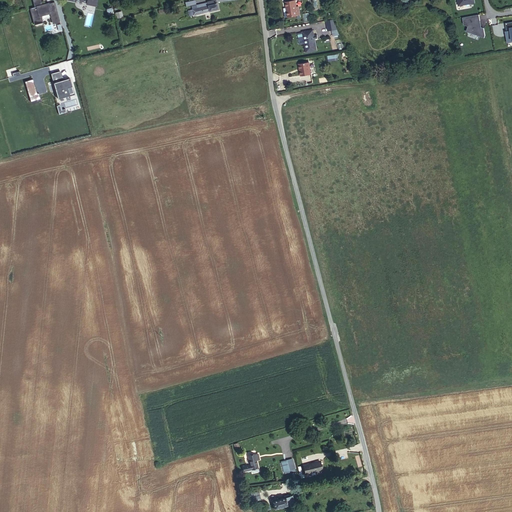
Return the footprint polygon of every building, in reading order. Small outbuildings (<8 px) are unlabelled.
[(60,22),(56,1),(43,4),(42,0),(33,0),(35,7),(31,8),(34,22),(51,18),(53,24),(60,22)] [(218,9),(215,0),(214,0),(207,2),(194,6),(194,7),(192,8),(194,15),(218,9)] [(299,7),(296,7),(295,1),(285,2),(286,8),(287,8),(288,17),(297,15),(300,14),(299,7)] [(480,20),(479,15),(462,18),(464,25),(468,26),(466,31),(484,38),(485,35),(484,28),(480,27),(479,21),(480,20)] [(328,31),(337,29),(333,20),(326,21),(328,31)] [(306,52),(317,50),(313,30),(302,32),(306,52)] [(309,62),(299,64),(301,75),(311,74),(309,62)] [(256,460),(259,459),(258,454),(248,456),(250,465),(243,466),(245,471),(252,469),(253,472),(258,471),(258,468),(256,460)] [(295,469),(292,459),(282,462),(284,471),(295,469)] [(322,469),(320,462),(307,465),(307,464),(303,465),(305,473),(322,469)] [(259,491),(247,494),(249,501),(260,498),(259,491)] [(292,496),(286,497),(288,505),(294,503),(292,496)] [(288,505),(286,497),(281,499),(278,500),(272,501),(275,509),(288,505)]
